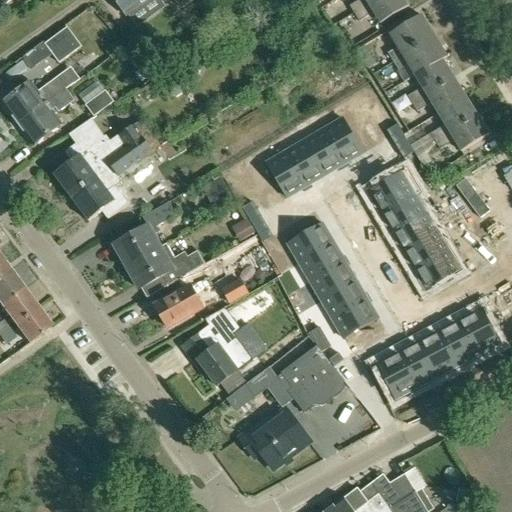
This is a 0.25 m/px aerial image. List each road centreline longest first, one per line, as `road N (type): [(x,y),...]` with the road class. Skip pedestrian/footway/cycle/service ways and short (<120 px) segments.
road 1 (residential): [(231,511),(0,203)]
road 2 (residential): [(264,511),(511,376)]
